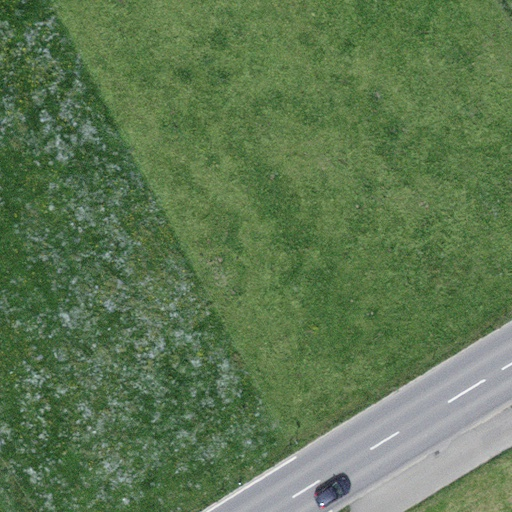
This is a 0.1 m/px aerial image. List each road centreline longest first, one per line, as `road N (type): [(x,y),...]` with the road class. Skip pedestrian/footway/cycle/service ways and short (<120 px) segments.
road 1 (secondary): [(273,511),(511,363)]
road 2 (track): [(511,429),(375,511)]
